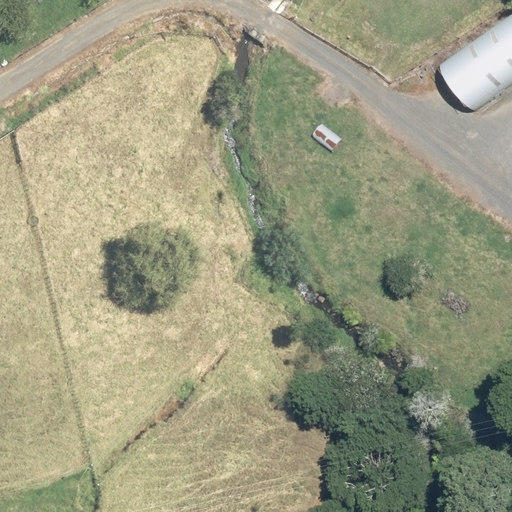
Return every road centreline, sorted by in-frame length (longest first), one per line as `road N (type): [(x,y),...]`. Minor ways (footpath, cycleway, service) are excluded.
road 1 (track): [(511,216),(452,168),(328,39),(236,0)]
road 2 (track): [(152,0),(0,90)]
